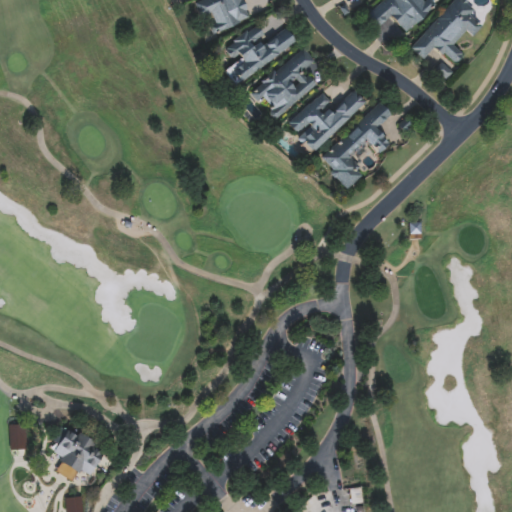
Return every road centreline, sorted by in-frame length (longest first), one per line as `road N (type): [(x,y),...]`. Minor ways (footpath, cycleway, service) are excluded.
road 1 (residential): [(511,64),(480,114),(359,234),(337,301)]
road 2 (residential): [(461,133),(338,43),(302,0)]
